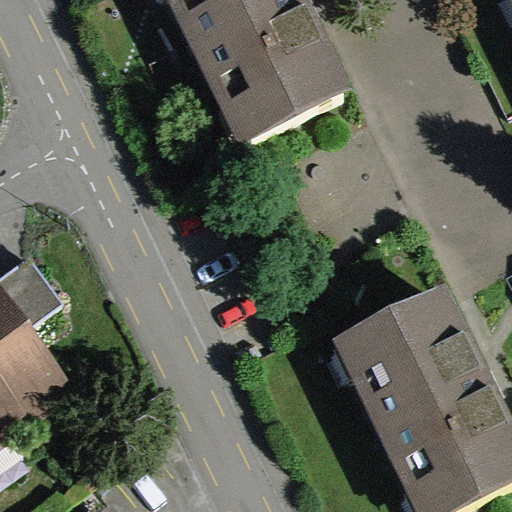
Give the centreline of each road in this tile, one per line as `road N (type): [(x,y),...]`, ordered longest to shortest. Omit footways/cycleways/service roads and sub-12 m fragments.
road 1 (residential): [(81,143),(251,511)]
road 2 (residential): [(13,0),(81,143)]
